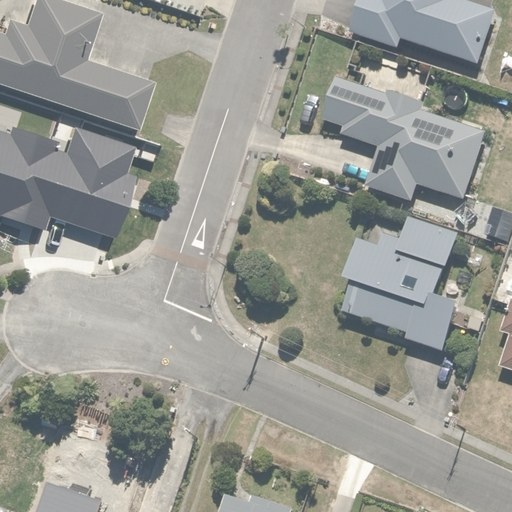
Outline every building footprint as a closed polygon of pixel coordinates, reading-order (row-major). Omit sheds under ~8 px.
[(90,8),(67,0),(28,0),(28,3),(19,0),(14,0),(9,17),(4,16),(0,27),(0,84),(130,130),(147,82),(73,56),(90,8)] [(357,0),(348,29),(396,48),(400,36),(472,64),(496,0),(357,0)] [(385,93),(333,75),(318,117),(340,125),(337,133),(375,146),(362,183),(412,200),(418,182),(472,201),(497,128),(421,102),(422,98),(388,86),(385,93)] [(104,180),(99,194),(141,209),(146,195),(104,180)] [(357,223),(338,275),(349,279),(338,307),(406,332),(405,337),(434,348),(451,301),(432,294),(455,231),(407,213),(398,238),(357,223)] [(483,325),(507,334),(496,364),(511,369),(511,247),(483,325)] [(222,492),(214,511),(291,511),(293,507),(253,492),(250,502),(222,492)] [(137,511),(87,496),(82,511),(137,511)]
